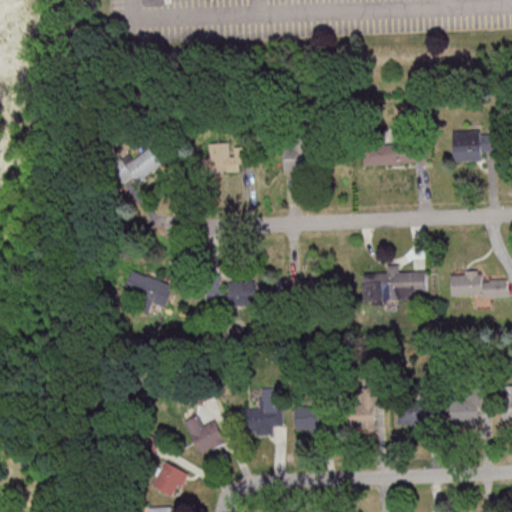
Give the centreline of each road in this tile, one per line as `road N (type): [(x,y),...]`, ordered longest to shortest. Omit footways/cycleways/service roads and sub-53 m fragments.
road 1 (residential): [(511,211),(165,226)]
road 2 (residential): [(511,469),(237,488)]
